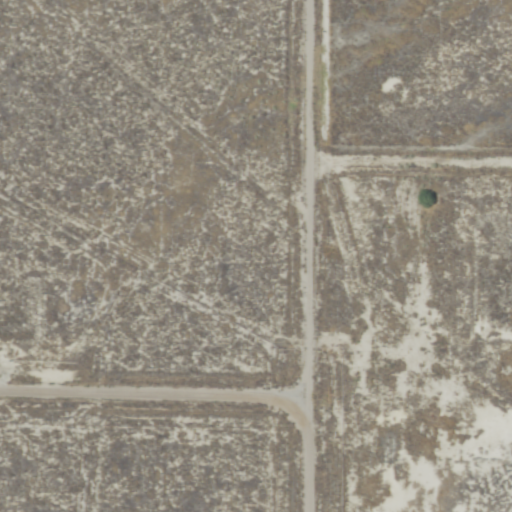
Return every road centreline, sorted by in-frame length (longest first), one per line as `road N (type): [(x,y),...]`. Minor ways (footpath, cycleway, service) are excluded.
road 1 (track): [(311,0),(305,511)]
road 2 (track): [(305,414),(0,409)]
road 3 (track): [(511,175),(311,171)]
